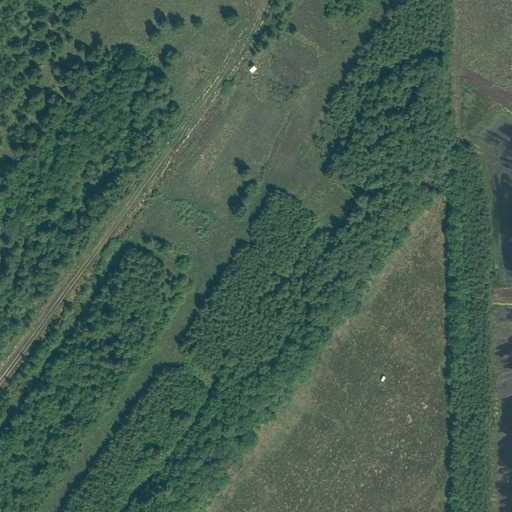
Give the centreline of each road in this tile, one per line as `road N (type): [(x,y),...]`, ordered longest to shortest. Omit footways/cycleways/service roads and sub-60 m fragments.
road 1 (track): [(265,0),(251,39),(0,382)]
road 2 (track): [(195,114),(143,51),(88,31),(88,15),(101,0)]
